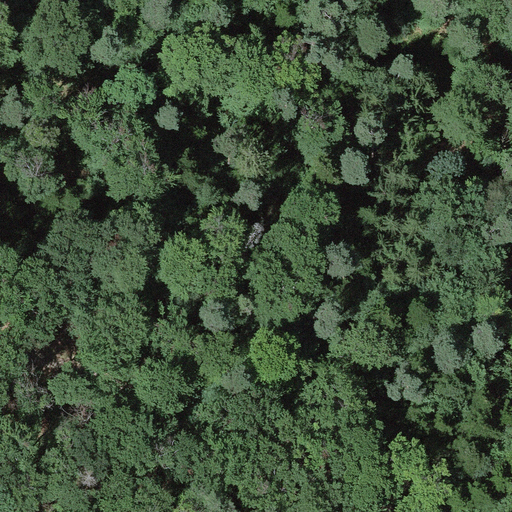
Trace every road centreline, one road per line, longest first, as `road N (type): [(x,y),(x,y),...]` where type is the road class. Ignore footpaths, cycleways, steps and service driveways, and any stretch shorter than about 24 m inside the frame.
road 1 (track): [(0,104),(239,55),(511,67)]
road 2 (track): [(423,511),(0,345)]
